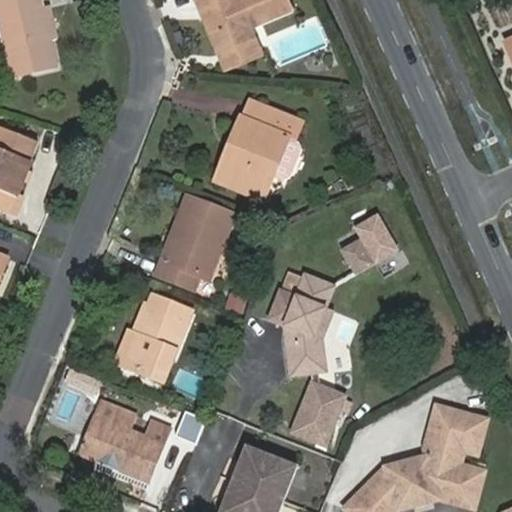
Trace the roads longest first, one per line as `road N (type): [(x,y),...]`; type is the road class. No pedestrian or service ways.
road 1 (residential): [(0,487),(151,102),(151,36),(136,0)]
road 2 (tertiary): [(469,204),(378,0)]
